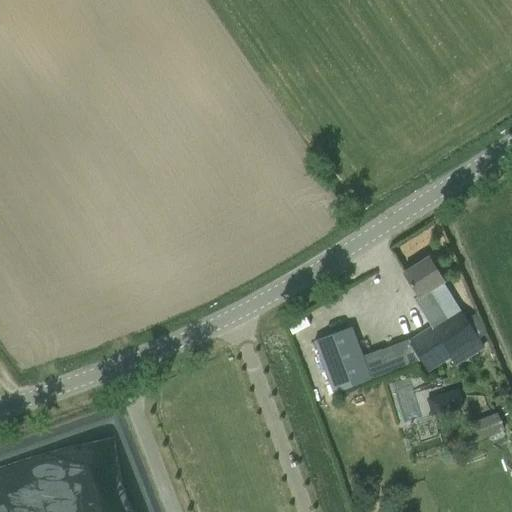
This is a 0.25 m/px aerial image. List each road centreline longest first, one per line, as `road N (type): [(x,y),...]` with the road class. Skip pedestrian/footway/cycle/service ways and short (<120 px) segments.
road 1 (tertiary): [(0,415),(193,340),(511,143)]
road 2 (unknown): [(230,319),(302,511)]
